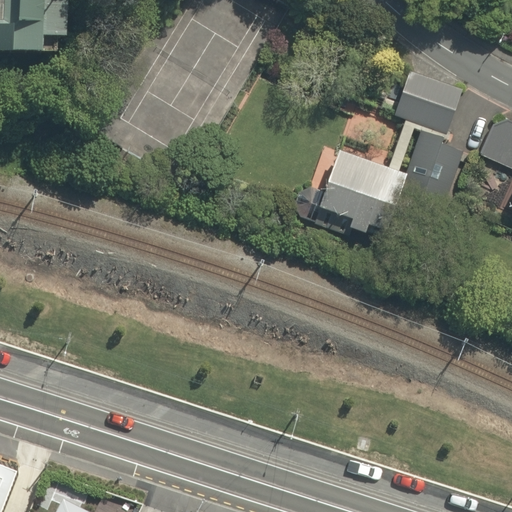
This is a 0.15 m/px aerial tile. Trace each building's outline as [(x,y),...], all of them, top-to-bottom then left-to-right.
[(32,35),(52,36),(53,0),(0,0),(0,13),(0,51),(31,53),(32,35)] [(388,114),(402,119),(384,168),(324,145),(302,204),(344,221),(341,229),(358,236),(361,227),(425,252),(448,192),(466,144),(443,135),(460,91),(404,70),(388,114)] [(511,121),(492,113),(488,122),(473,155),(511,172),(511,188),(499,218),(511,223),(511,121)] [(0,511),(10,488),(6,486),(13,469),(0,464),(0,511)] [(82,511),(52,496),(44,511),(82,511)]
